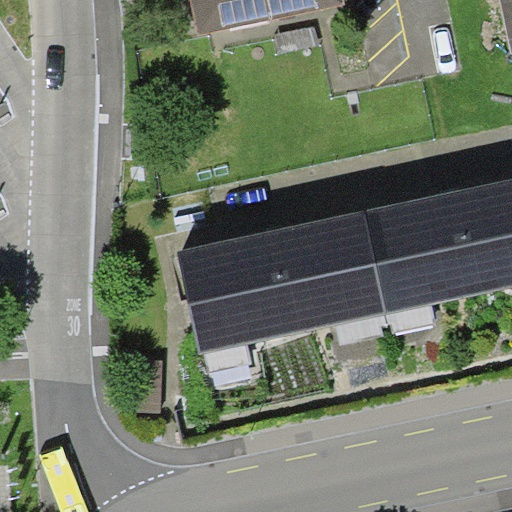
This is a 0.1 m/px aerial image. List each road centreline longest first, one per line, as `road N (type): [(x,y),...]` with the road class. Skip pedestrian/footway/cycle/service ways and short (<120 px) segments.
road 1 (residential): [(170,511),(511,441)]
road 2 (residential): [(64,255),(65,427),(104,511)]
road 3 (unknown): [(511,173),(253,220)]
road 4 (residential): [(64,255),(63,0)]
